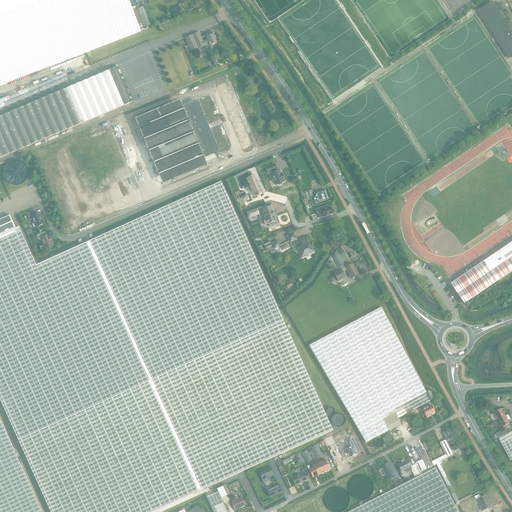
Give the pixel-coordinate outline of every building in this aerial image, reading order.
[(0,0),(0,85),(140,31),(132,9),(131,7),(131,6),(128,0),(0,0)] [(511,31),(492,1),(476,11),(508,59),(511,56),(511,31)] [(144,6),(137,9),(144,28),(151,25),(144,6)] [(211,48),(210,45),(217,42),(213,34),(211,31),(205,34),(207,39),(203,41),(199,32),(185,38),(191,52),(205,46),(206,50),(207,50),(209,50),(210,49),(211,49),(211,48)] [(76,125),(133,101),(118,66),(0,116),(0,157),(1,157),(76,125)] [(0,106),(68,82),(65,74),(0,96),(0,106)] [(83,142),(56,154),(64,173),(73,193),(77,202),(83,217),(110,206),(132,197),(153,188),(166,182),(167,184),(189,174),(215,163),(222,160),(220,155),(226,152),(220,140),(224,138),(226,143),(230,141),(232,140),(233,144),(235,148),(237,147),(243,144),(246,144),(242,136),(243,135),(242,135),(226,97),(227,97),(227,96),(226,96),(222,89),(212,93),(213,97),(215,101),(213,102),(209,103),(213,112),(209,113),(202,97),(197,99),(196,98),(194,94),(150,113),(150,114),(145,116),(145,121),(148,127),(150,132),(153,140),(149,142),(140,146),(138,143),(134,133),(132,127),(129,123),(106,132),(83,142)] [(272,165),(266,168),(268,173),(271,171),(272,173),(271,174),(272,176),(276,185),(278,184),(278,185),(279,185),(280,185),(281,184),(282,183),(282,182),(284,182),(284,181),(284,180),(281,173),(281,174),(279,170),(275,172),(275,170),(276,169),(274,164),(272,165)] [(239,183),(241,189),(244,188),(245,188),(247,187),(248,187),(247,186),(249,186),(254,196),(261,193),(254,177),(253,177),(250,171),(236,177),(236,178),(238,177),(241,183),(239,183)] [(0,235),(0,399),(50,511),(160,511),(208,491),(207,487),(332,431),(220,182),(94,239),(90,241),(36,265),(18,227),(15,229),(0,235)] [(314,193),(315,197),(313,198),(315,204),(328,199),(324,190),(314,193)] [(324,206),(315,209),(317,214),(318,214),(319,218),(320,218),(330,214),(332,213),(330,207),(328,207),(327,204),(324,205),(324,206)] [(266,206),(247,212),(249,217),(259,214),(261,221),(263,220),(265,225),(268,224),(269,226),(275,224),(275,222),(273,216),(274,216),(273,212),(274,211),(272,206),(266,208),(266,206)] [(36,213),(34,210),(27,213),(29,219),(32,218),(36,226),(41,224),(41,225),(42,224),(44,223),(39,212),(36,213)] [(505,214),(496,220),(500,226),(509,220),(505,214)] [(0,235),(15,229),(10,218),(9,216),(0,219),(0,235)] [(45,248),(53,244),(51,239),(51,240),(48,233),(46,234),(45,231),(36,234),(38,238),(42,240),(45,248)] [(290,242),(296,239),(293,233),(287,236),(290,242)] [(310,254),(314,252),(311,247),(310,247),(308,243),(306,244),(305,242),(306,242),(304,238),(297,241),(300,248),(298,249),(300,253),(299,253),(301,258),(305,256),(304,255),(310,253),(310,254)] [(269,240),(263,243),(264,245),(266,249),(271,246),(269,240)] [(271,243),(274,249),(280,246),(277,240),(271,243)] [(511,241),(451,283),(451,284),(452,283),(466,302),(466,303),(464,304),(465,304),(497,282),(511,271),(511,241)] [(352,264),(345,267),(344,268),(343,265),(345,264),(337,249),(333,258),(338,268),(340,267),(341,270),(334,274),(337,281),(345,277),(343,272),(347,270),(351,278),(358,275),(352,264)] [(381,307),(309,346),(366,442),(388,430),(383,419),(395,413),(398,418),(406,414),(413,410),(430,401),(381,307)] [(429,415),(435,412),(431,405),(427,407),(427,406),(421,409),(422,412),(423,412),(426,418),(430,416),(429,415)] [(495,412),(499,420),(505,416),(503,413),(507,411),(505,408),(501,410),(501,409),(495,412)] [(388,430),(388,431),(401,424),(398,418),(395,413),(383,419),(388,430)] [(342,424),(343,415),(333,414),(333,423),(342,424)] [(508,414),(505,416),(499,420),(503,427),(509,424),(507,420),(510,418),(508,414)] [(0,511),(41,511),(0,420),(0,511)] [(446,431),(444,432),(442,433),(445,438),(449,436),(456,433),(453,427),(449,429),(448,428),(445,429),(446,431)] [(496,434),(498,438),(507,433),(505,430),(503,432),(502,430),(496,434)] [(511,430),(498,438),(511,461),(511,460),(511,430)] [(349,447),(349,448),(346,449),(346,450),(343,452),(347,459),(350,457),(356,455),(355,454),(359,452),(352,438),(351,439),(351,438),(349,439),(350,440),(348,440),(351,447),(350,448),(350,447),(349,447)] [(440,443),(446,455),(447,458),(453,455),(446,440),(440,443)] [(317,444),(311,448),(316,458),(323,454),(317,444)] [(423,460),(417,462),(421,472),(432,467),(424,448),(418,451),(423,460)] [(307,450),(301,453),(306,463),(310,461),(313,459),(307,450)] [(409,459),(398,465),(402,472),(405,470),(407,473),(413,470),(411,467),(413,466),(414,466),(416,465),(414,460),(411,461),(409,459)] [(437,459),(432,462),(434,466),(436,464),(456,504),(459,502),(440,465),(437,459)] [(325,460),(319,462),(324,472),(329,470),(325,460)] [(312,478),(324,472),(319,462),(313,465),(314,467),(308,469),(312,478)] [(386,467),(383,469),(388,480),(393,478),(395,476),(389,464),(387,465),(386,466),(386,467)] [(262,470),(258,471),(262,480),(263,484),(264,484),(271,481),(269,477),(274,475),(270,466),(262,470)] [(309,476),(306,469),(301,471),(302,473),(291,478),(295,485),(299,484),(300,484),(302,483),(302,482),(305,481),(304,478),(309,476)] [(349,511),(457,511),(435,469),(349,511)] [(278,484),(272,487),(266,490),(269,497),(272,496),(281,491),(278,484)] [(207,498),(213,511),(227,511),(222,500),(231,496),(226,485),(217,489),(218,493),(207,498)] [(481,498),(479,499),(482,506),(480,507),(482,511),(491,506),(486,496),(481,498)] [(239,507),(244,505),(241,498),(236,501),(235,499),(231,501),(232,503),(231,503),(234,510),(239,508),(239,507)]
